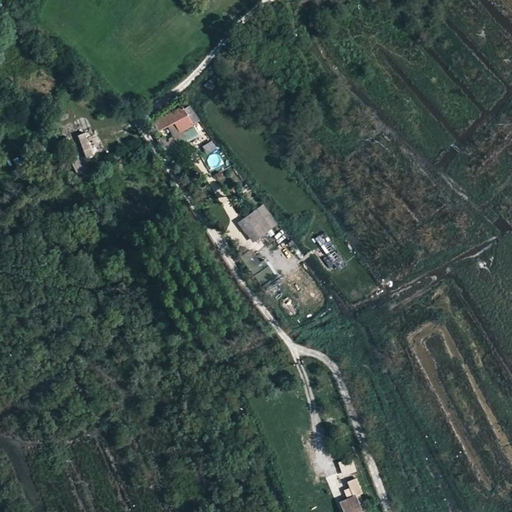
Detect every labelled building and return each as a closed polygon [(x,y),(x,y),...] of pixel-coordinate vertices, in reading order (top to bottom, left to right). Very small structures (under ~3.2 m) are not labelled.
[(215,76),(204,86),(209,91),(219,81),(215,76)] [(182,108),(154,125),(158,133),(176,122),(186,115),(182,108)] [(186,115),(176,122),(180,128),(190,121),(186,115)] [(194,129),(199,136),(204,131),(199,125),(194,129)] [(203,146),(208,154),(218,148),(213,140),(203,146)] [(174,145),(166,148),(174,165),(182,161),(174,145)] [(252,243),(279,225),(264,204),(238,221),(252,243)] [(322,232),(313,240),(335,268),(345,260),(322,232)] [(341,476),(356,473),(353,458),(338,461),(341,476)] [(339,503),(343,511),(359,511),(362,511),(354,495),(339,503)]
